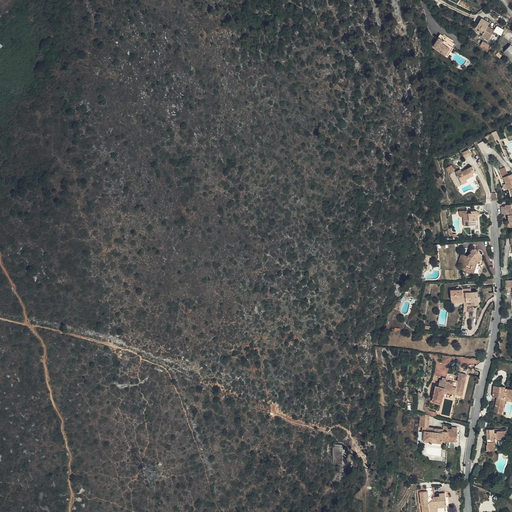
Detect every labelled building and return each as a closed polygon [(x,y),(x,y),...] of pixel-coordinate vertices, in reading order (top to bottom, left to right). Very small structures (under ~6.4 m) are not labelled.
[(477,28),(480,30),(485,33),(483,35),(482,37),(489,42),(496,32),(489,28),(491,24),(483,19),(477,28)] [(439,41),(440,41),(452,48),(448,57),(450,59),(457,46),(441,37),(439,41)] [(452,48),(440,41),(435,51),(448,57),(452,48)] [(482,151),(488,147),(484,140),(478,144),(482,151)] [(470,148),(462,152),(465,157),(472,154),(470,148)] [(454,171),(451,165),(445,168),(448,174),(454,171)] [(462,172),(461,170),(455,172),(462,185),(467,182),(466,180),(474,175),(473,173),(475,172),(474,171),(472,166),(462,172)] [(502,178),(503,177),(508,175),(505,167),(498,170),(502,178)] [(511,187),(511,173),(508,175),(503,177),(508,189),(511,187)] [(465,217),(465,226),(470,226),(470,229),(479,229),(477,215),(477,212),(477,211),(476,210),(471,211),(471,213),(466,213),(464,213),(465,217)] [(481,257),(477,251),(473,249),(466,255),(462,254),(459,262),(462,263),(465,264),(463,269),(472,273),(473,270),(475,271),(481,273),(482,269),(482,267),(480,265),(478,266),(475,265),(477,261),(481,257)] [(457,289),(455,289),(451,290),(451,301),(458,300),(458,299),(464,299),(464,302),(472,302),(472,305),(473,305),(473,301),(479,301),(478,291),(471,292),(463,292),(463,289),(459,289),(457,289)] [(479,384),(480,377),(459,372),(457,380),(458,381),(458,383),(454,382),(449,381),(446,381),(442,380),(440,379),(438,386),(435,386),(432,402),(440,404),(442,391),(445,392),(462,396),(462,398),(459,397),(454,420),(467,423),(471,406),(473,407),(475,400),(472,400),(476,383),(479,384)] [(506,387),(494,385),(493,393),(496,393),(495,397),(497,397),(494,412),(502,414),(504,408),(502,407),(504,400),(505,398),(511,398),(511,389),(505,389),(506,387)] [(423,414),(420,413),(419,427),(422,427),(424,427),(429,427),(430,415),(423,414)] [(479,419),(478,421),(477,429),(486,428),(487,420),(479,419)] [(429,427),(424,427),(424,433),(423,440),(423,441),(443,443),(443,441),(457,442),(458,429),(448,429),(443,428),(429,427)] [(489,429),(486,430),(487,445),(486,445),(487,451),(495,451),(495,439),(506,438),(506,430),(497,431),(497,432),(495,432),(494,429),(492,429),(489,429)] [(346,465),(345,445),(336,446),(337,466),(346,465)] [(432,494),(432,491),(420,492),(422,511),(445,511),(445,507),(447,507),(446,504),(445,493),(439,494),(439,496),(433,497),(432,499),(430,497),(431,496),(432,494)]
